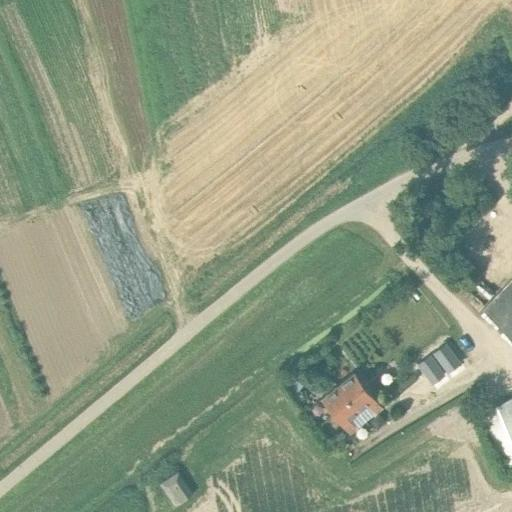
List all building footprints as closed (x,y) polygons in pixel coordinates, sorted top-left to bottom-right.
[(511,336),(511,277),(482,309),(511,336)] [(445,341),(431,352),(447,373),(461,362),(445,341)] [(430,353),(416,363),(431,383),(445,374),(430,353)] [(337,384),(357,410),(366,402),(374,412),(382,406),(353,371),(337,384)] [(357,410),(337,384),(320,397),(348,433),(356,427),(348,417),(357,410)] [(511,395),(511,396),(480,408),(504,468),(511,464),(511,395)]
